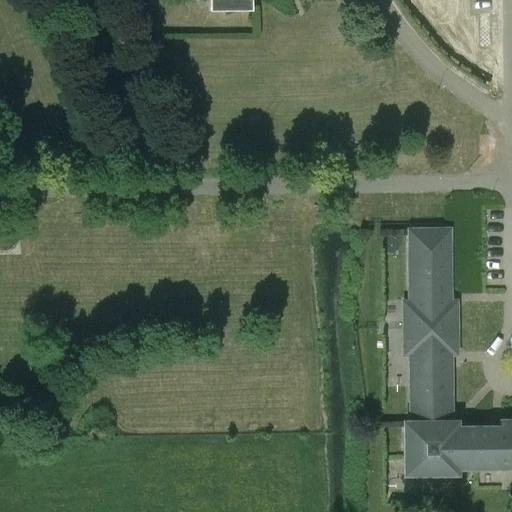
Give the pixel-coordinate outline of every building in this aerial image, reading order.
[(208,0),(209,11),(251,10),(250,0),(208,0)] [(403,328),(454,328),(454,302),(448,302),(447,230),(409,231),(409,303),(403,303),(403,328)] [(444,417),(444,413),(449,413),(448,353),(454,353),(454,328),(403,328),(404,353),(410,353),(410,418),(444,417)] [(444,417),(410,418),(410,421),(410,423),(404,423),(405,473),(456,473),(456,467),(462,467),(461,433),(454,434),(444,424),(444,417)] [(461,433),(462,467),(511,466),(511,421),(500,422),(500,428),(464,428),(465,433),(461,433)]
